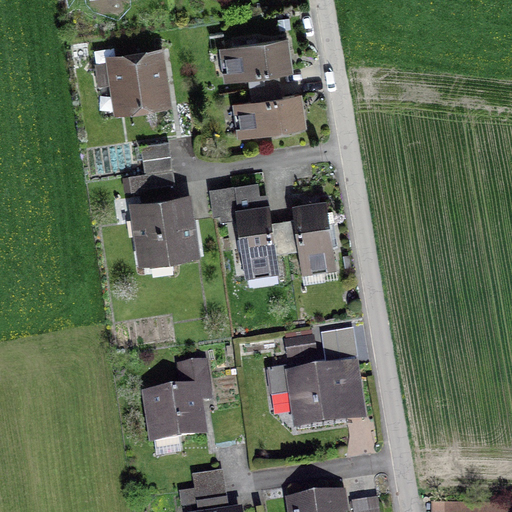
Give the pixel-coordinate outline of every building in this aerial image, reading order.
[(231,78),(248,76),(250,88),(279,84),(278,71),(290,69),(285,39),(226,48),(231,78)] [(116,82),(120,105),(163,99),(156,56),(96,65),(99,84),(116,82)] [(299,95),(281,97),(279,84),(250,88),(252,102),(239,103),(244,134),(303,125),(299,95)] [(168,141),(140,146),(144,174),(172,170),(168,141)] [(131,190),(174,184),(172,170),(144,174),(129,176),(131,190)] [(276,266),(274,253),(287,251),(283,221),(270,223),(267,206),(240,210),(237,187),(222,190),(226,220),(238,218),(246,270),(276,266)] [(165,254),(171,256),(193,253),(185,198),(136,205),(143,257),(165,254)] [(294,207),(296,219),(283,221),(287,251),(300,249),(303,266),(333,262),(324,202),(294,207)] [(326,334),(329,349),(353,345),(351,330),(326,334)] [(289,356),(324,352),(324,347),(310,349),(309,341),(287,343),(289,356)] [(146,396),(153,440),(203,432),(198,400),(210,398),(205,362),(179,366),(182,391),(146,396)] [(293,393),(297,419),(362,409),(356,365),(293,375),(292,368),(268,371),(272,396),(293,393)] [(193,476),(195,490),(222,486),(221,472),(193,476)] [(197,504),(224,500),(222,486),(195,490),(197,504)] [(291,501),(293,511),(338,511),(336,494),(291,501)] [(352,502),(353,511),(378,511),(376,498),(352,502)]
